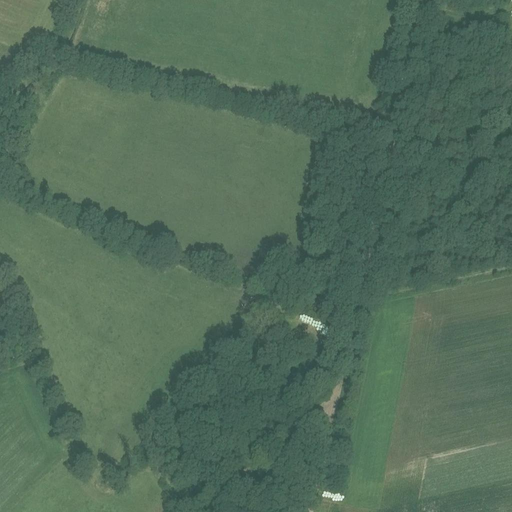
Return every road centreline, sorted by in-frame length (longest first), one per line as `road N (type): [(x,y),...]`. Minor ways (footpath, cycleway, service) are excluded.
road 1 (track): [(423,0),(356,300)]
road 2 (track): [(248,511),(339,377)]
road 3 (track): [(356,300),(511,268)]
road 4 (track): [(339,377),(308,511)]
